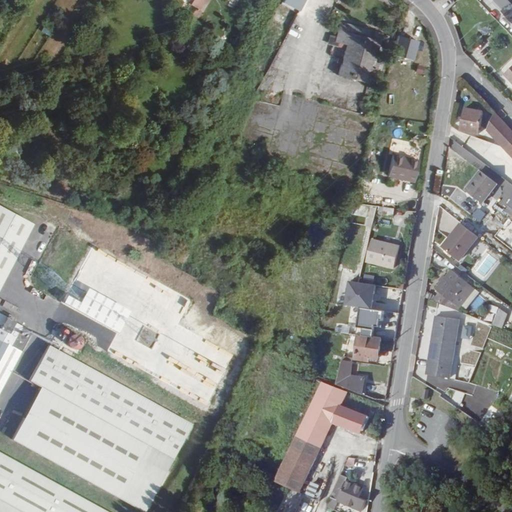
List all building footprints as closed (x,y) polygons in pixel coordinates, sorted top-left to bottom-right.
[(201,0),(191,0),(188,6),(200,12),(205,4),(201,1),(201,0)] [(279,0),(277,5),(296,13),(301,0),(279,0)] [(511,0),(488,0),(511,21),(511,0)] [(188,6),(185,11),(196,18),(200,12),(188,6)] [(377,56),(382,29),(340,21),(338,34),(337,40),(348,42),(342,72),(374,77),(375,68),(381,68),(382,57),(377,56)] [(338,34),(331,34),(330,42),(339,44),(339,41),(337,40),(338,34)] [(409,61),(412,40),(392,37),(389,58),(409,61)] [(511,64),(500,75),(511,88),(511,64)] [(479,134),(483,112),(465,108),(460,130),(479,134)] [(488,129),(511,153),(511,129),(494,110),(488,129)] [(396,153),(391,174),(417,180),(422,159),(396,153)] [(470,193),(482,202),(496,183),(480,170),(466,190),(470,193)] [(380,196),(369,193),(366,206),(377,208),(380,196)] [(465,199),(476,208),(482,202),(470,193),(465,199)] [(383,204),(381,213),(397,216),(399,207),(383,204)] [(480,238),(462,225),(444,250),(461,263),(480,238)] [(375,238),(370,259),(398,266),(403,245),(375,238)] [(453,309),(472,284),(455,270),(439,291),(444,294),(438,303),(453,309)] [(489,304),(483,318),(501,326),(507,311),(489,304)] [(0,391),(31,334),(20,328),(10,347),(3,343),(14,323),(0,315),(0,391)] [(449,379),(459,320),(436,317),(426,375),(449,379)] [(10,347),(20,328),(13,325),(3,343),(10,347)] [(384,339),(361,336),(358,357),(368,359),(368,355),(381,357),(384,339)] [(29,376),(174,451),(192,416),(47,340),(29,376)] [(342,386),(365,394),(367,378),(368,377),(354,375),(356,362),(351,361),(352,357),(345,356),(338,385),(342,386)] [(350,391),(325,384),(280,483),(291,488),(322,502),(334,476),(316,467),(335,424),(362,436),(370,417),(343,405),(350,391)] [(120,491),(146,505),(174,451),(147,438),(120,491)] [(0,511),(122,511),(0,448),(0,511)] [(341,502),(362,511),(368,500),(362,497),(365,490),(348,482),(350,479),(343,476),(329,508),(336,511),(337,511),(341,502)] [(291,488),(288,494),(303,501),(306,495),(291,488)]
